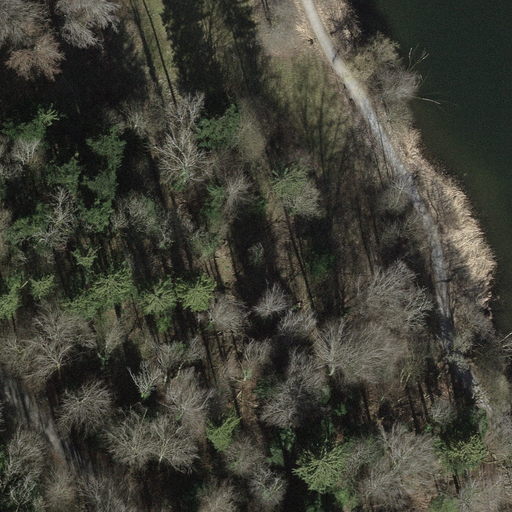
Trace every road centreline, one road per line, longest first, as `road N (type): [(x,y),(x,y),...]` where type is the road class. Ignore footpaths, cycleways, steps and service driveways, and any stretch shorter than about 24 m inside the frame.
road 1 (track): [(511,426),(469,383),(445,326),(437,251),(310,0)]
road 2 (track): [(124,511),(0,379)]
